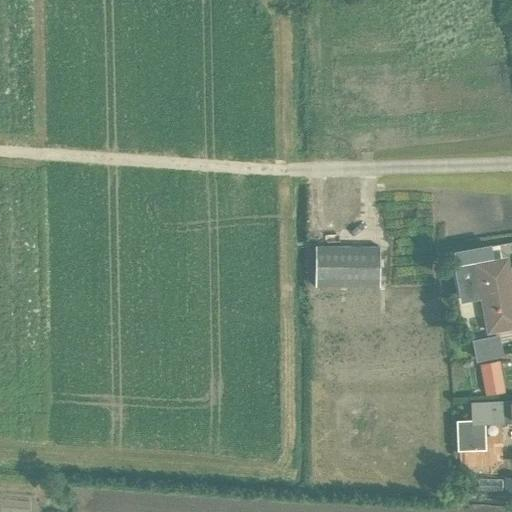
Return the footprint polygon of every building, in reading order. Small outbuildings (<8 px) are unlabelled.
[(378,288),(379,248),(315,247),(315,287),(378,288)] [(456,269),(462,301),(481,297),(488,333),(511,328),(511,292),(509,275),(506,276),(503,261),(456,269)] [(499,336),(472,341),(475,362),(503,357),(499,336)] [(479,366),(485,397),(505,393),(499,362),(479,366)] [(471,421),(455,421),(457,452),(483,451),(485,451),(485,436),(484,425),(492,425),(500,424),(511,423),(511,402),(471,404),(471,421)]
